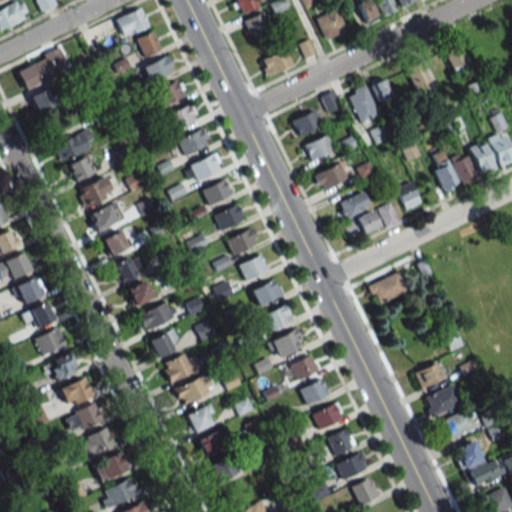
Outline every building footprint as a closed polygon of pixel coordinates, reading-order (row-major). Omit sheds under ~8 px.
[(13,0),(0,7),(0,27),(26,15),(18,0),(13,0)] [(34,0),(37,9),(51,5),(49,0),(34,0)] [(233,0),(238,13),(257,6),(254,0),(233,0)] [(377,19),(368,0),(359,0),(354,2),(364,24),(377,19)] [(373,0),(380,17),(396,10),(391,0),(373,0)] [(117,16),(124,35),(147,27),(140,8),(117,16)] [(313,19),(323,39),(344,28),(334,8),(313,19)] [(241,20),(249,39),(269,31),(260,11),(241,20)] [(133,39),(142,58),(159,49),(150,31),(133,39)] [(441,49),(451,69),(466,61),(456,42),(441,49)] [(290,64),(283,48),(258,60),(265,76),(290,64)] [(22,87),(67,69),(59,49),(14,67),(22,87)] [(139,67),(163,56),(170,71),(146,83),(139,67)] [(403,67),(413,87),(427,80),(418,60),(403,67)] [(369,84),(376,100),(390,94),(382,78),(369,84)] [(149,91),(173,79),(181,95),(157,106),(149,91)] [(360,122),(377,111),(360,84),(343,95),(360,122)] [(27,96),(36,113),(58,102),(50,85),(27,96)] [(339,104),(332,90),(318,96),(325,111),(339,104)] [(162,115),(186,103),(193,119),(169,130),(162,115)] [(296,136),(319,124),(312,109),(288,121),(296,136)] [(496,167),(511,160),(511,145),(498,112),(487,116),(494,133),(483,137),(496,167)] [(373,142),(384,137),(379,125),(368,131),(373,142)] [(173,140),(197,128),(205,144),(181,155),(173,140)] [(59,161),(92,145),(84,129),(51,145),(59,161)] [(305,161),(332,149),(325,134),(298,145),(305,161)] [(334,143),(339,154),(354,146),(348,135),(334,143)] [(478,176),(494,169),(481,139),(465,146),(478,176)] [(401,147),(404,159),(416,156),(413,143),(401,147)] [(441,192),(458,185),(475,178),(463,150),(444,158),(441,149),(426,156),(441,192)] [(72,181),(95,167),(86,153),(63,166),(72,181)] [(186,165),(210,153),(217,169),(193,180),(186,165)] [(311,175),(318,189),(344,176),(337,162),(311,175)] [(74,190),(81,205),(115,189),(109,174),(74,190)] [(198,190),(222,178),(229,194),(205,205),(198,190)] [(416,204),(408,182),(394,187),(402,209),(416,204)] [(336,201),(342,217),(369,208),(363,191),(336,201)] [(93,230),(120,218),(112,201),(86,214),(93,230)] [(375,208),(384,227),(397,221),(387,202),(375,208)] [(210,214),(234,203),(242,218),(218,230),(210,214)] [(377,223),(368,208),(340,225),(349,240),(377,223)] [(0,251),(15,244),(7,228),(0,231),(0,251)] [(222,240),(246,228),(253,244),(229,255),(222,240)] [(125,246),(117,230),(99,239),(107,255),(125,246)] [(27,268),(19,251),(0,260),(0,280),(1,282),(27,268)] [(120,283),(141,270),(131,253),(110,266),(120,283)] [(235,264),(259,253),(266,268),(242,280),(235,264)] [(413,264),(419,278),(430,273),(423,259),(413,264)] [(394,271),(403,291),(376,303),(371,292),(368,294),(364,285),(394,271)] [(21,303),(42,291),(33,275),(12,287),(21,303)] [(248,290),(272,278),(279,293),(255,305),(248,290)] [(124,289),(132,305),(150,295),(142,279),(124,289)] [(231,293),(224,280),(210,288),(217,300),(231,293)] [(173,313),(165,298),(134,317),(142,331),(173,313)] [(51,319),(42,301),(19,313),(23,320),(30,317),(35,327),(51,319)] [(259,315),(283,303),(290,319),(266,330),(259,315)] [(30,338),(38,354),(62,343),(54,327),(30,338)] [(264,342),(273,359),(302,343),(294,327),(264,342)] [(460,345),(452,327),(440,332),(448,350),(460,345)] [(178,346),(171,329),(147,339),(154,356),(178,346)] [(159,365),(169,383),(196,367),(186,349),(159,365)] [(44,362),(52,380),(75,370),(67,352),(44,362)] [(285,364),(307,354),(314,369),(293,380),(285,364)] [(470,358),(455,365),(459,375),(474,368),(470,358)] [(433,361),(410,372),(418,388),(441,378),(440,376),(443,375),(440,367),(436,368),(433,361)] [(174,387),(198,375),(206,391),(182,402),(174,387)] [(64,406),(90,393),(81,376),(56,388),(64,406)] [(295,389),(319,377),(327,393),(303,404),(295,389)] [(458,402),(449,384),(420,397),(429,416),(458,402)] [(45,419),(34,398),(21,405),(32,426),(45,419)] [(99,418),(91,402),(61,417),(69,433),(99,418)] [(308,414),(332,402),(339,418),(315,429),(308,414)] [(206,414),(210,413),(207,404),(182,413),(189,432),(209,424),(206,414)] [(443,441),(472,427),(463,408),(434,422),(443,441)] [(495,423),(484,429),(489,440),(501,435),(495,423)] [(86,458),(112,444),(102,427),(76,441),(86,458)] [(323,437),(332,455),(352,445),(344,427),(323,437)] [(216,432),(194,437),(199,456),(221,450),(216,432)] [(469,440),(452,448),(457,459),(454,460),(458,468),(478,458),(469,440)] [(510,478),(511,477),(511,451),(500,457),(510,478)] [(90,462),(96,479),(123,470),(117,452),(90,462)] [(331,464),(355,452),(363,467),(339,479),(331,464)] [(234,472),(224,455),(206,465),(216,483),(234,472)] [(347,486),(357,506),(376,496),(366,476),(347,486)] [(97,491),(104,507),(134,493),(127,478),(97,491)] [(477,496),(482,511),(495,511),(509,507),(502,488),(477,496)] [(146,511),(141,500),(116,511),(146,511)] [(258,511),(262,511),(260,502),(232,509),(233,511),(258,511)]
